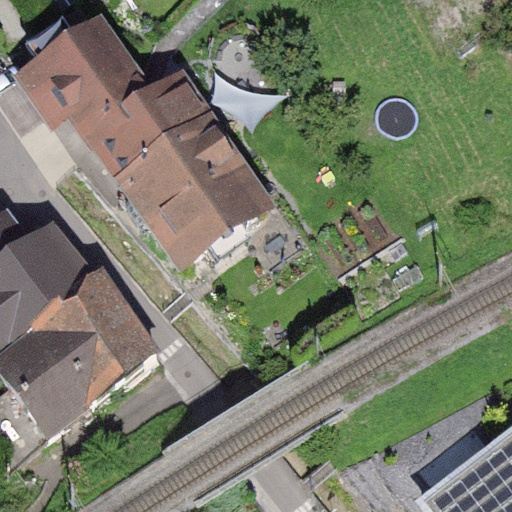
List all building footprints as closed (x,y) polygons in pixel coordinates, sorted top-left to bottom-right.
[(89,148),(127,197),(210,142),(182,98),(151,117),(145,108),(83,16),(28,57),(89,148)] [(210,142),(127,197),(184,274),(265,217),(210,142)] [(0,373),(99,296),(52,240),(30,259),(7,228),(0,233),(0,373)] [(104,291),(99,296),(0,373),(0,380),(18,407),(0,419),(0,468),(6,477),(162,367),(104,291)] [(511,511),(511,463),(451,511),(511,511)]
